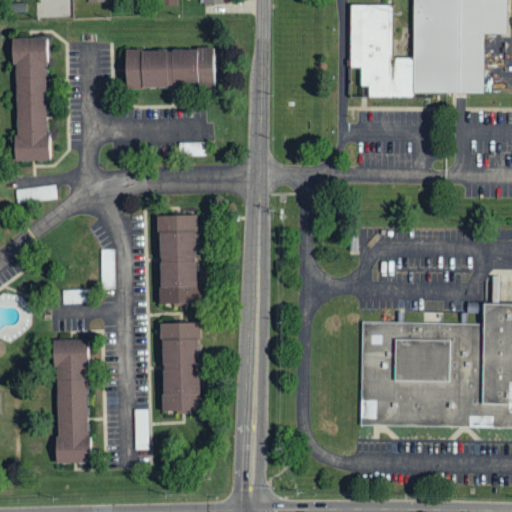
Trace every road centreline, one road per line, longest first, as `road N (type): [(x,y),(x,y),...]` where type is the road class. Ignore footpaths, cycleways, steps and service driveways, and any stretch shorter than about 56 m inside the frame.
road 1 (tertiary): [(246,511),(263,0)]
road 2 (residential): [(0,260),(93,191),(139,180),(261,178)]
